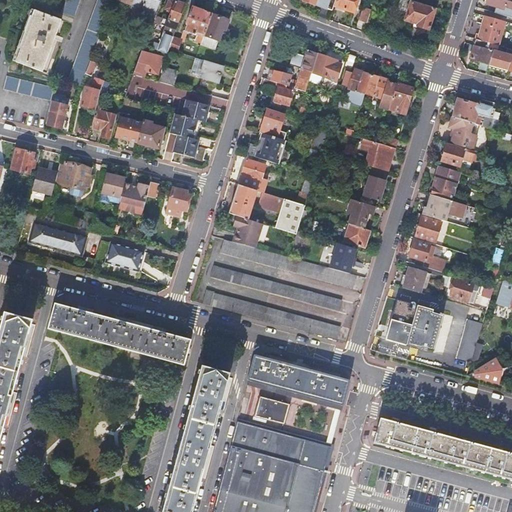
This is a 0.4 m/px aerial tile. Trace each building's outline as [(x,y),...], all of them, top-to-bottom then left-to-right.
[(80,9),(82,0),(67,0),(66,4),(80,9)] [(90,62),(113,0),(134,0),(97,0),(68,80),(82,85),(86,73),(90,62)] [(169,0),(166,9),(171,11),(159,50),(168,54),(170,49),(174,38),(182,14),(183,14),(186,5),(176,1),(176,2),(171,0),(169,0)] [(333,11),(336,0),(304,0),(304,1),(333,11)] [(338,0),(335,9),(345,12),(346,10),(354,12),(357,0),(338,0)] [(496,10),(495,15),(511,19),(511,0),(488,0),(486,7),(496,10)] [(429,30),(436,8),(412,1),(406,19),(419,23),(418,26),(429,30)] [(174,38),(170,49),(178,51),(182,41),(185,42),(188,33),(195,35),(196,33),(198,33),(195,40),(202,42),(212,15),(193,7),(186,25),(188,25),(185,31),(184,31),(180,40),(174,38)] [(371,9),(363,7),(358,20),(367,23),(371,9)] [(37,10),(18,63),(43,72),(63,20),(37,10)] [(225,30),(229,21),(212,15),(202,42),(201,44),(215,49),(223,29),(225,30)] [(485,18),(479,42),(499,47),(506,24),(485,18)] [(489,66),(508,72),(511,60),(511,57),(497,53),(499,47),(479,42),(476,41),(474,47),(493,52),(489,65),(489,66)] [(470,60),(482,63),(489,65),(493,52),(474,47),(470,60)] [(317,53),(314,52),(307,50),(305,57),(295,54),(294,59),(291,58),(289,66),(302,69),(311,73),(317,53)] [(161,58),(142,52),(134,75),(143,77),(146,71),(150,72),(155,73),(154,76),(156,76),(161,58)] [(336,59),(317,53),(311,73),(309,82),(319,85),(323,83),(324,77),(336,80),(341,63),(336,61),(336,59)] [(224,65),(196,57),(191,73),(219,82),(224,65)] [(90,62),(86,73),(91,75),(95,64),(90,62)] [(480,70),(487,72),(489,66),(489,65),(482,63),(480,70)] [(178,71),(163,66),(158,81),(174,85),(178,71)] [(296,89),(305,92),(309,82),(311,73),(302,69),(296,89)] [(365,93),(371,74),(355,69),(354,72),(346,70),(343,84),(350,85),(349,88),(352,89),(351,92),(348,92),(352,102),(362,105),(365,93)] [(276,71),(272,82),(288,87),(292,76),(276,71)] [(388,79),(371,74),(365,93),(382,98),(380,106),(390,109),(397,85),(387,81),(388,79)] [(52,101),(55,88),(7,76),(4,89),(52,101)] [(101,91),(105,81),(95,78),(90,91),(88,91),(89,87),(86,87),(82,106),(96,110),(101,91)] [(272,82),(262,78),(260,83),(278,89),(274,101),(288,105),(292,93),(291,92),(292,88),(288,87),(272,82)] [(399,83),(394,99),(400,101),(397,111),(406,114),(414,87),(399,83)] [(494,101),(483,98),(480,106),(459,100),(454,117),(478,125),(480,125),(490,128),(495,110),(492,110),(494,101)] [(186,101),(183,113),(205,119),(206,113),(208,107),(186,101)] [(52,102),(50,112),(52,112),(49,125),(62,128),(65,115),(67,105),(52,102)] [(268,109),(260,132),(278,138),(285,114),(268,109)] [(96,110),(92,128),(103,130),(102,136),(110,138),(116,115),(96,110)] [(182,115),(174,113),(172,122),(180,125),(177,135),(173,152),(193,158),(194,153),(195,148),(197,140),(195,140),(191,138),(196,121),(200,122),(204,123),(205,119),(183,113),(182,115)] [(143,122),(120,117),(115,136),(138,142),(143,122)] [(478,125),(454,117),(451,127),(457,129),(456,134),(451,132),(448,142),(451,143),(466,148),(473,150),(478,135),(476,134),(478,125)] [(143,120),(143,122),(138,142),(158,147),(164,128),(152,125),(152,123),(143,120)] [(318,124),(310,147),(323,151),(330,128),(328,127),(326,127),(318,124)] [(260,143),(256,157),(277,163),(285,140),(278,138),(260,132),(257,142),(260,143)] [(398,141),(382,136),(380,143),(396,148),(398,141)] [(389,172),(396,148),(380,143),(365,139),(362,149),(370,151),(366,165),(374,167),(389,172)] [(445,152),(442,159),(444,161),(468,169),(474,153),(448,145),(448,146),(445,147),(444,150),(445,152)] [(311,157),(320,160),(323,151),(310,147),(305,146),(299,167),(307,170),(311,157)] [(17,148),(11,170),(29,174),(34,153),(17,148)] [(247,160),(239,185),(265,193),(268,180),(267,180),(268,177),(263,175),(266,166),(247,160)] [(66,162),(60,184),(85,191),(91,169),(66,162)] [(435,188),(433,195),(452,200),(454,194),(461,172),(441,166),(435,188)] [(374,167),(371,177),(386,182),(389,172),(374,167)] [(55,173),(38,168),(32,189),(49,194),(55,173)] [(308,173),(302,191),(309,193),(312,187),(315,175),(308,173)] [(107,174),(102,194),(121,198),(124,184),(126,179),(107,174)] [(386,182),(371,177),(365,195),(380,199),(386,182)] [(158,185),(150,183),(149,188),(147,197),(154,199),(158,185)] [(120,201),(145,207),(147,197),(149,188),(138,185),(138,187),(124,184),(121,198),(120,201)] [(239,185),(230,214),(236,216),(248,219),(251,209),(254,210),(255,207),(252,206),(253,202),(259,204),(258,207),(279,214),(275,228),(297,234),(298,230),(304,210),(306,205),(298,203),(265,193),(239,185)] [(173,188),(168,214),(180,217),(182,210),(186,211),(186,209),(189,209),(190,204),(187,203),(190,195),(186,195),(187,192),(173,188)] [(302,191),(298,203),(306,205),(309,193),(302,191)] [(425,206),(423,214),(441,220),(443,213),(458,217),(462,204),(452,200),(433,195),(431,194),(427,207),(425,206)] [(352,214),(349,224),(350,224),(363,228),(369,213),(372,214),(375,206),(351,199),(348,212),(352,214)] [(26,212),(24,221),(37,224),(40,216),(26,212)] [(86,212),(82,227),(93,230),(96,215),(86,212)] [(238,229),(234,242),(256,248),(263,224),(248,219),(236,216),(233,227),(238,229)] [(423,217),(416,235),(436,241),(442,223),(423,217)] [(363,228),(350,224),(345,241),(365,247),(370,230),(363,228)] [(35,225),(30,242),(81,256),(86,238),(35,225)] [(299,244),(302,232),(298,230),(297,234),(294,242),(299,244)] [(234,242),(225,240),(221,253),(352,288),(355,275),(289,258),(256,248),(234,242)] [(420,259),(418,265),(440,272),(444,260),(441,259),(444,250),(415,241),(410,256),(420,259)] [(111,243),(104,269),(136,278),(143,253),(111,243)] [(345,247),(340,262),(353,265),(357,251),(345,247)] [(498,248),(493,262),(497,263),(502,264),(506,251),(498,248)] [(215,266),(213,276),(339,312),(341,302),(215,266)] [(407,267),(401,288),(415,291),(418,279),(415,278),(418,270),(407,267)] [(457,279),(452,296),(470,301),(472,293),(478,295),(480,287),(474,286),(475,284),(457,279)] [(207,290),(204,304),(337,340),(340,328),(215,294),(215,292),(207,290)] [(398,299),(387,339),(424,349),(425,346),(435,349),(445,315),(444,315),(444,313),(441,312),(441,314),(434,312),(435,310),(419,305),(417,309),(410,307),(411,303),(398,299)] [(85,313),(52,304),(45,329),(128,352),(181,366),(188,340),(156,332),(122,323),(85,313)] [(33,322),(6,314),(0,336),(0,373),(17,379),(33,322)] [(459,358),(472,362),(483,325),(470,321),(459,358)] [(344,381),(254,356),(246,380),(338,404),(344,381)] [(493,360),(468,377),(497,386),(499,372),(493,360)] [(199,366),(184,424),(212,431),(227,374),(199,366)] [(17,379),(0,374),(0,435),(0,436),(17,379)] [(285,404),(257,398),(254,416),(281,422),(285,404)] [(382,418),(376,443),(511,479),(511,453),(505,452),(468,442),(431,432),(394,422),(382,418)] [(309,511),(327,447),(234,423),(210,511),(309,511)] [(196,488),(212,431),(184,424),(169,481),(196,488)] [(189,511),(196,488),(169,481),(160,511),(189,511)]
